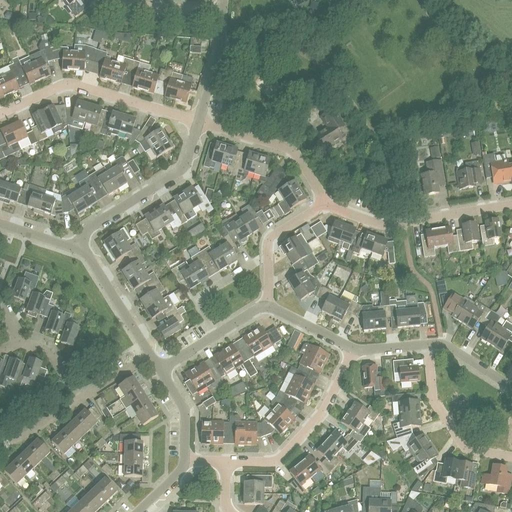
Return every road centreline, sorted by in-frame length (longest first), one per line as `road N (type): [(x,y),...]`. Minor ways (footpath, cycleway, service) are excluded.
road 1 (residential): [(0,115),(72,85),(198,122)]
road 2 (residential): [(511,204),(384,225),(322,202)]
road 3 (residential): [(224,460),(284,453),(318,416),(352,349)]
road 4 (residential): [(75,247),(105,216),(179,173),(198,122)]
road 5 (residential): [(511,455),(464,447),(432,402),(426,345)]
road 6 (residential): [(322,202),(291,150),(198,122)]
road 7 (residential): [(150,355),(88,255),(75,247)]
road 8 (residential): [(215,336),(199,297),(268,256)]
